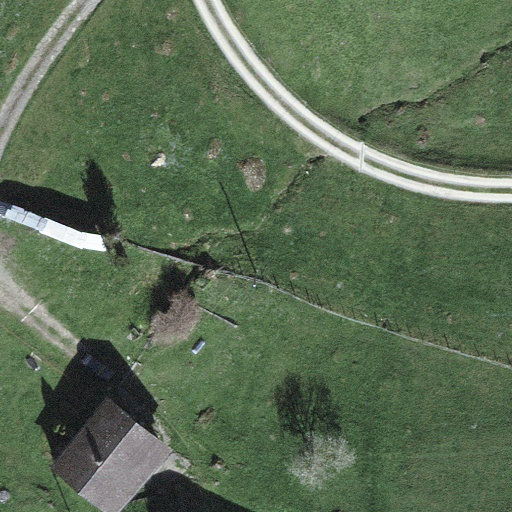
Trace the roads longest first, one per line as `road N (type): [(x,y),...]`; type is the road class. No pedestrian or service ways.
road 1 (track): [(207,0),(245,66),(301,121),(378,169),(450,188),(511,191)]
road 2 (track): [(85,0),(42,56),(0,142)]
